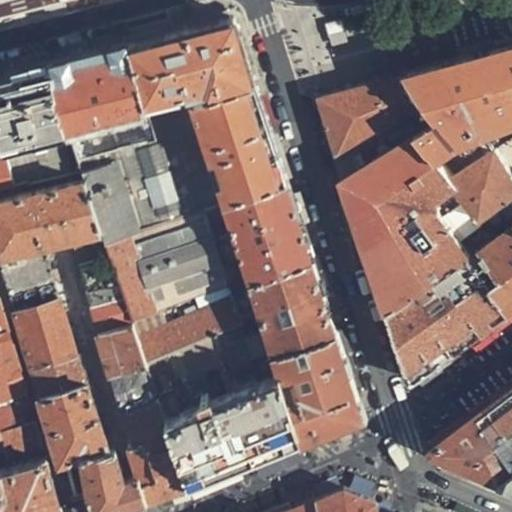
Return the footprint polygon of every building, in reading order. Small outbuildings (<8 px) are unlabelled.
[(185,23),(127,39),(151,112),(164,107),(255,77),(234,13),(231,11),(185,23)] [(325,25),(332,49),(350,43),(343,20),(325,25)] [(151,112),(127,39),(89,49),(49,59),(81,156),(156,129),(151,112)] [(511,41),(479,51),(461,56),(506,125),(510,124),(511,127),(511,128),(508,130),(511,135),(511,41)] [(506,125),(461,56),(414,69),(445,117),(422,131),(445,163),(482,216),(511,195),(511,164),(492,130),(506,125)] [(81,156),(49,59),(20,67),(0,72),(0,126),(17,183),(17,186),(85,170),(81,156)] [(373,80),(323,94),(350,178),(422,131),(445,117),(414,69),(373,80)] [(274,136),(255,77),(164,107),(196,208),(287,177),(274,136)] [(164,107),(151,112),(156,129),(81,156),(85,170),(88,177),(104,226),(106,234),(108,239),(196,208),(164,107)] [(0,187),(17,183),(0,126),(0,187)] [(422,131),(350,178),(357,201),(392,310),(473,253),(421,181),(445,163),(422,131)] [(104,226),(88,177),(0,196),(0,259),(31,363),(76,349),(44,240),(104,226)] [(231,282),(312,253),(292,192),(287,177),(196,208),(108,239),(134,317),(231,282)] [(511,225),(473,253),(511,307),(511,225)] [(98,328),(134,317),(108,239),(106,234),(72,241),(98,328)] [(272,347),(336,327),(324,291),(312,253),(231,282),(241,311),(256,306),(272,347)] [(459,350),(511,311),(511,307),(473,253),(392,310),(414,382),(417,381),(459,350)] [(231,282),(134,317),(188,481),(244,459),(301,437),(272,347),(265,348),(259,330),(248,333),(241,311),(231,282)] [(0,405),(28,399),(0,302),(0,405)] [(179,484),(188,481),(134,317),(98,328),(132,437),(126,439),(137,471),(147,497),(179,484)] [(349,369),(336,327),(272,347),(301,437),(313,432),(353,416),(360,413),(362,407),(349,369)] [(109,444),(76,349),(31,363),(50,427),(59,459),(81,452),(109,444)] [(511,387),(477,414),(451,434),(437,444),(440,451),(472,465),(502,478),(511,470),(511,387)] [(0,448),(5,447),(7,451),(43,442),(40,430),(32,398),(28,399),(0,405),(0,448)] [(91,511),(102,511),(147,497),(137,471),(127,473),(115,442),(109,444),(81,452),(83,464),(91,511)] [(63,511),(46,455),(0,467),(0,511),(63,511)] [(511,470),(502,478),(511,481),(511,470)] [(345,483),(276,510),(277,511),(380,511),(376,498),(360,490),(345,483)]
